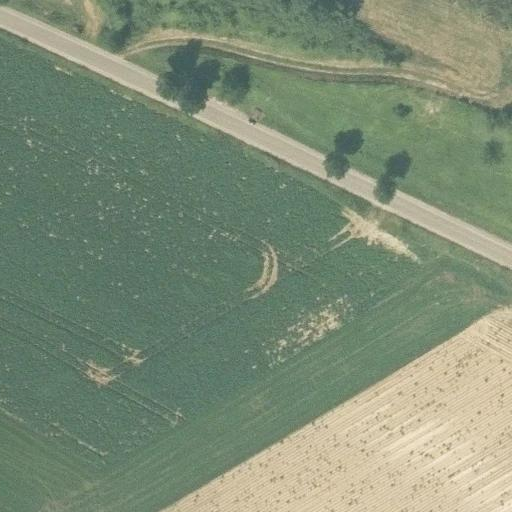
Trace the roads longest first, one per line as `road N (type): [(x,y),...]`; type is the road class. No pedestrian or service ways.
road 1 (unclassified): [(511,259),(0,18)]
road 2 (track): [(101,64),(154,44),(200,42),(310,67),(421,77),(477,94),(490,92),(503,68)]
